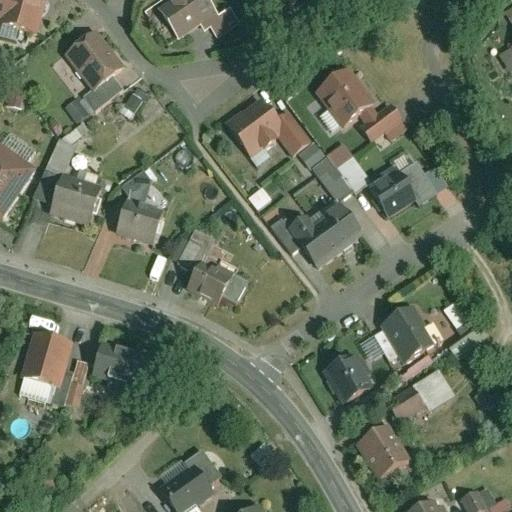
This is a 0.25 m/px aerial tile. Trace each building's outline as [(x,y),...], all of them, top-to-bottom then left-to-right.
[(0,0),(0,22),(3,23),(2,27),(40,37),(49,0),(0,0)] [(232,8),(221,16),(209,0),(177,0),(161,11),(182,41),(203,27),(207,32),(212,28),(220,39),(243,23),(232,8)] [(96,93),(127,69),(99,32),(68,56),(96,93)] [(375,108),(379,105),(352,71),(319,96),(345,131),(361,118),(375,108)] [(85,97),(97,113),(126,90),(117,78),(96,93),(94,90),(85,97)] [(122,114),(133,121),(145,100),(133,94),(122,114)] [(254,159),(280,139),(295,159),(315,144),(293,115),(282,123),(263,99),(228,125),(254,159)] [(79,124),(91,115),(79,100),(68,109),(79,124)] [(362,130),(374,145),(405,121),(393,106),(381,115),(375,108),(361,118),(367,126),(362,130)] [(85,137),(92,131),(85,122),(78,128),(85,137)] [(50,170),(67,176),(77,148),(60,142),(50,170)] [(317,144),(301,156),(312,170),(328,158),(317,144)] [(0,227),(1,228),(39,171),(0,145),(0,227)] [(346,146),(330,158),(339,170),(355,158),(346,146)] [(358,195),(374,183),(356,160),(340,172),(358,195)] [(425,206),(440,196),(419,165),(404,175),(425,206)] [(116,181),(82,171),(79,184),(112,194),(116,181)] [(38,201),(55,206),(64,178),(47,172),(38,201)] [(146,172),(125,188),(132,198),(154,182),(146,172)] [(402,174),(372,193),(391,221),(420,201),(402,174)] [(104,192),(65,181),(54,217),(92,228),(104,192)] [(263,215),(278,203),(266,188),(251,200),(263,215)] [(167,214),(129,202),(119,236),(157,247),(167,214)] [(224,220),(236,226),(241,214),(229,208),(224,220)] [(292,233),(320,269),(365,236),(344,208),(318,226),(312,218),(292,233)] [(205,267),(218,242),(197,231),(180,265),(199,275),(204,266),(205,267)] [(199,275),(190,293),(221,309),(225,300),(235,282),(205,267),(204,266),(199,275)] [(225,300),(240,308),(252,285),(237,277),(235,282),(225,300)] [(454,306),(442,312),(452,332),(464,326),(454,306)] [(406,365),(438,345),(417,310),(384,330),(386,333),(397,350),(406,365)] [(397,350),(386,333),(377,339),(387,355),(397,350)] [(59,390),(64,392),(69,373),(76,347),(37,336),(24,380),(27,381),(59,390)] [(154,361),(106,346),(96,380),(143,395),(154,361)] [(347,410),(378,392),(357,358),(326,377),(347,410)] [(98,368),(80,363),(76,376),(74,384),(88,388),(92,389),(98,368)] [(441,372),(417,388),(433,414),(458,398),(441,372)] [(54,407),(66,410),(67,405),(74,384),(76,376),(69,373),(64,392),(59,390),(54,407)] [(59,390),(27,381),(22,398),(54,407),(59,390)] [(67,405),(81,410),(88,388),(74,384),(67,405)] [(416,391),(390,408),(403,427),(429,410),(416,391)] [(382,483),(414,463),(392,428),(360,449),(382,483)] [(211,488),(224,479),(204,453),(187,466),(191,471),(195,468),(211,488)] [(162,494),(175,511),(196,511),(216,496),(195,469),(162,494)] [(54,479),(41,482),(44,493),(57,489),(54,479)] [(468,511),(489,511),(481,496),(465,505),(468,511)]
